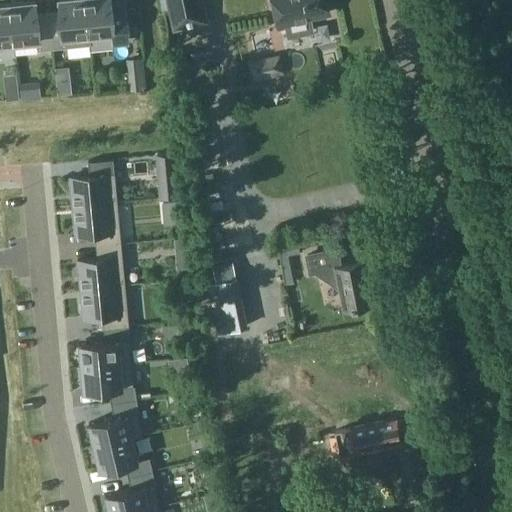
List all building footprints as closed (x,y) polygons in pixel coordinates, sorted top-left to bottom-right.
[(59,0),(62,18),(49,20),(52,48),(89,44),(84,0),(59,0)] [(84,0),(89,44),(90,44),(89,40),(112,38),(113,42),(127,40),(125,12),(111,13),(109,0),(84,0)] [(169,0),(175,25),(206,18),(202,0),(169,0)] [(273,0),(275,8),(280,30),(287,28),(289,37),(313,31),(309,14),(329,10),(327,1),(327,0),(273,0)] [(11,3),(10,3),(14,47),(38,45),(38,49),(52,48),(49,20),(37,21),(35,2),(11,4),(11,3)] [(0,48),(14,47),(10,3),(9,3),(9,4),(0,5),(0,48)] [(282,74),(279,57),(251,63),(255,80),(282,74)] [(174,153),(159,154),(160,170),(175,169),(174,153)] [(89,175),(69,177),(72,206),(117,202),(115,173),(113,159),(88,161),(89,175)] [(117,202),(72,206),(75,234),(95,233),(96,245),(121,243),(117,202)] [(97,258),(77,260),(80,289),(125,285),(121,243),(96,245),(97,258)] [(280,250),(286,278),(295,276),(291,256),(301,254),(299,246),(280,250)] [(336,249),(307,255),(310,272),(315,271),(340,287),(344,306),(348,305),(358,312),(366,302),(377,299),(369,258),(339,264),(336,249)] [(216,282),(209,283),(219,332),(246,326),(236,278),(216,282)] [(125,285),(80,289),(83,317),(103,315),(104,328),(129,326),(125,285)] [(105,341),(79,343),(81,367),(131,362),(129,339),(130,339),(129,326),(104,328),(105,341)] [(131,362),(81,367),(83,390),(110,388),(111,403),(137,398),(134,385),(133,385),(131,362)] [(114,417),(89,423),(94,446),(133,437),(133,438),(143,436),(137,412),(139,412),(137,398),(111,403),(114,417)] [(337,430),(343,453),(355,450),(355,452),(402,443),(399,430),(404,429),(402,420),(397,420),(397,418),(351,428),(351,427),(337,430)] [(133,437),(94,446),(99,469),(125,463),(128,475),(152,469),(149,457),(139,459),(133,438),(133,437)] [(131,488),(105,494),(109,511),(130,511),(159,505),(154,483),(156,482),(152,469),(128,475),(131,488)]
